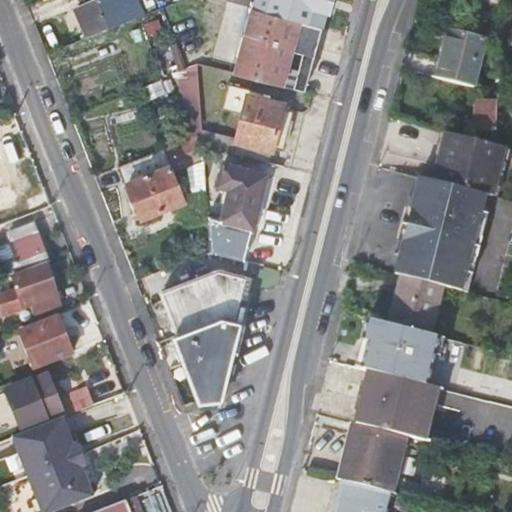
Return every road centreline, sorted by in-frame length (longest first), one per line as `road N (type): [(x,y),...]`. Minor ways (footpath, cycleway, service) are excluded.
road 1 (residential): [(0,3),(202,511)]
road 2 (secondary): [(371,0),(239,511)]
road 3 (secondary): [(272,511),(300,366),(395,0)]
